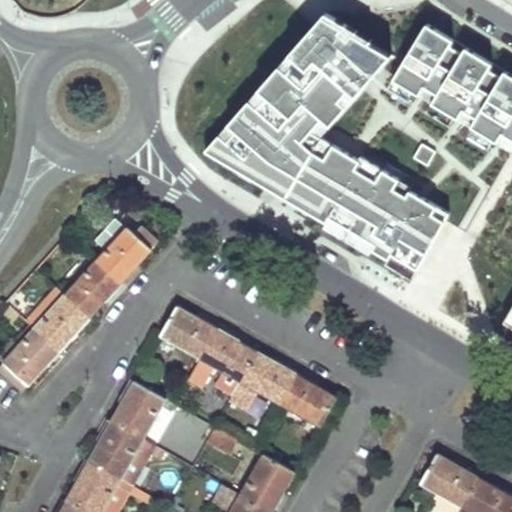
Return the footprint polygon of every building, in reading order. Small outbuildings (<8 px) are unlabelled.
[(267,186),(429,272),(457,226),(437,214),(442,205),(416,187),(412,195),(400,187),(407,178),(392,169),(386,180),(365,168),(368,159),(343,145),(336,157),(321,152),(309,139),(327,115),(339,126),(354,107),(345,99),(357,84),(369,94),(403,52),(340,11),(319,33),(204,152),(267,186)] [(511,77),(424,24),(396,71),(496,131),(499,126),(511,133),(511,77)] [(101,258),(129,229),(123,225),(96,253),(101,258)] [(101,258),(97,263),(118,282),(135,264),(137,265),(151,249),(157,256),(164,248),(146,232),(139,239),(129,229),(101,258)] [(97,263),(67,296),(90,318),(104,302),(102,299),(118,282),(97,263)] [(90,318),(67,296),(36,330),(57,349),(73,331),(75,333),(90,318)] [(160,335),(201,358),(216,331),(195,319),(196,318),(196,317),(177,306),(160,335)] [(40,367),(57,349),(36,330),(5,363),(28,385),(42,370),(43,370),(40,367)] [(214,366),(241,381),(258,352),(239,341),(237,343),(216,331),(201,358),(189,380),(203,387),(214,366)] [(258,352),(241,381),(280,403),(295,376),(274,364),(275,361),(258,352)] [(317,388),(295,376),(280,403),(320,425),(337,396),(318,386),(317,388)] [(112,422),(114,423),(144,440),(162,408),(171,413),(176,405),(137,383),(125,403),(124,402),(112,422)] [(144,440),(114,423),(103,444),(101,443),(90,462),(91,463),(121,480),(140,447),(151,452),(155,446),(144,440)] [(215,427),(207,443),(231,457),(240,441),(215,427)] [(264,454),(241,495),(271,511),(282,491),(284,492),(296,472),(264,454)] [(438,491),(462,505),(476,479),(456,467),(458,465),(438,454),(422,482),(438,491)] [(67,502),(70,503),(85,511),(103,511),(117,487),(121,480),(91,463),(79,486),(77,485),(67,502)] [(473,511),(510,511),(511,509),(511,499),(497,490),(498,488),(478,476),(476,479),(462,505),(473,511)] [(134,487),(121,480),(117,487),(103,511),(120,511),(130,495),(152,507),(156,499),(134,487)] [(457,511),(462,505),(438,491),(428,507),(436,511),(457,511)] [(241,495),(231,511),(271,511),(241,495)] [(85,511),(70,503),(64,511),(85,511)]
